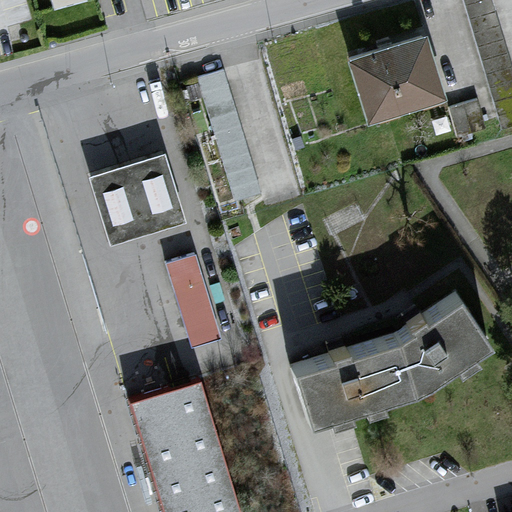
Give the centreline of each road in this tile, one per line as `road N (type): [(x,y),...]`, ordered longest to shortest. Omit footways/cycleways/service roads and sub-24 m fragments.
road 1 (residential): [(309,0),(0,84)]
road 2 (unknown): [(0,386),(25,475),(73,480),(119,468)]
road 3 (residential): [(511,473),(385,511)]
